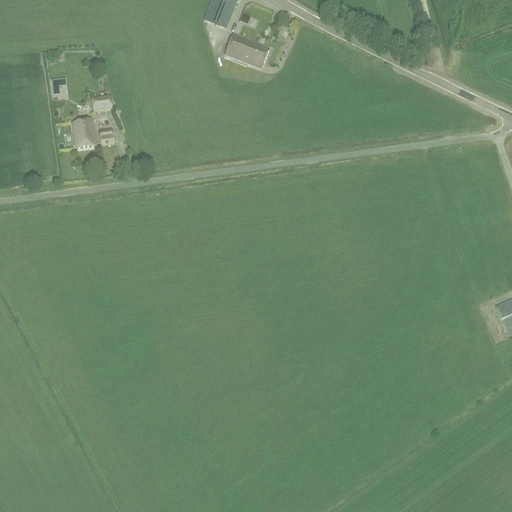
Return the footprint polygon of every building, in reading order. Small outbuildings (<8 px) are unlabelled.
[(237,4),(226,0),(212,0),(203,25),(226,34),(237,4)] [(269,50),(233,36),(224,57),(260,71),(269,50)] [(93,112),(110,110),(109,99),(92,101),(93,112)] [(95,147),(92,122),(71,125),(75,150),(95,147)] [(112,130),(99,132),(100,141),(113,140),(112,130)] [(511,300),(495,309),(508,338),(511,336),(511,300)]
